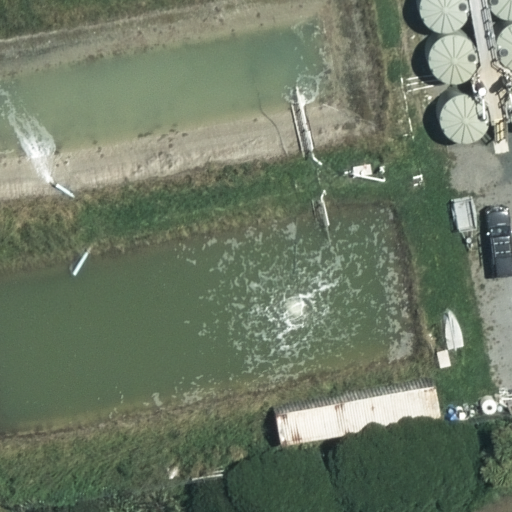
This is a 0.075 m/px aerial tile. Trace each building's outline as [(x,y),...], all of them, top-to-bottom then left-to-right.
[(420,14),(423,18),(427,21),(432,23),(438,24),(443,24),(448,23),(453,21),(457,18),(461,14),(463,9),(465,4),(464,0),(415,0),(416,4),(417,9),(420,14)] [(511,0),(486,0),(487,1),(490,5),(494,8),(499,10),(505,12),(510,12),(511,11),(511,0)] [(496,53),(500,57),(504,60),(509,62),(511,63),(511,14),(511,15),(507,17),(502,19),(498,23),(495,27),(493,32),(492,38),(493,43),(494,48),(496,53)] [(429,66),(433,70),(437,73),(442,75),(447,76),(452,76),(457,75),(462,73),(467,70),(470,66),(473,61),(474,56),(474,51),(473,45),(472,40),(469,36),(465,32),(460,30),(455,28),(450,27),(444,28),(439,29),(435,32),(431,36),(428,40),(426,45),(425,50),(425,56),(427,61),(429,66)] [(506,113),(510,117),(511,118),(511,79),(508,83),(505,87),(503,92),(502,98),(502,103),(504,108),(506,113)] [(441,125),(444,129),(449,133),(453,135),(459,136),(464,136),(469,135),(474,133),(478,129),(482,125),(484,121),(486,116),(486,110),(485,105),(483,100),(480,96),(476,92),(472,89),(467,87),(462,87),(456,87),(451,89),(447,92),(443,95),(440,100),(438,105),(437,110),(437,115),(438,120),(441,125)]
